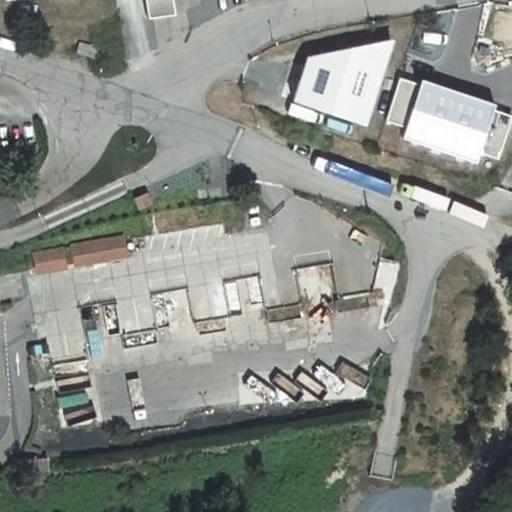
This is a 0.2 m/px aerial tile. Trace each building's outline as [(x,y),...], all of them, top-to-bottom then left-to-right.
[(90,0),(0,0),(0,6),(10,17),(93,18),(90,0)] [(249,7),(247,0),(116,0),(121,26),(147,22),(249,7)] [(147,22),(121,26),(124,49),(151,45),(147,22)] [(283,84),(269,127),(341,149),(366,64),(283,84)] [(124,225),(114,230),(119,239),(129,235),(124,225)] [(95,270),(40,280),(43,292),(97,282),(95,270)] [(40,280),(15,286),(18,299),(43,294),(43,292),(40,280)]
